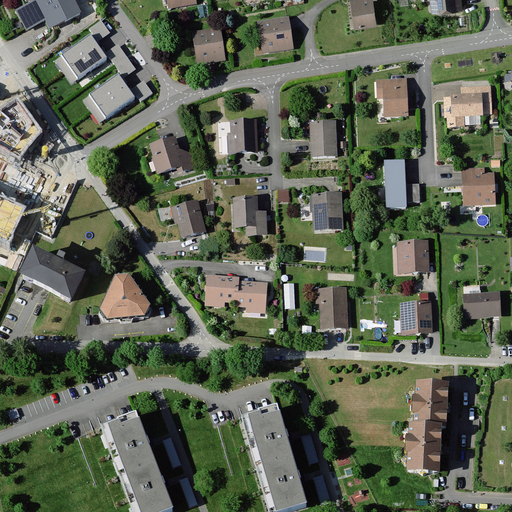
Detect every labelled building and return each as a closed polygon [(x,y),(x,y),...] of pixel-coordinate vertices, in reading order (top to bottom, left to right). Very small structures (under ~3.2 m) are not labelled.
[(72,0),(34,0),(35,1),(15,11),(26,32),(45,23),(49,30),(80,15),(72,0)] [(358,0),(358,1),(352,2),(356,28),(374,25),(371,0),(358,0)] [(458,0),(429,0),(431,12),(460,9),(458,0)] [(288,15),(256,19),(261,53),(293,49),(288,15)] [(91,35),(54,62),(71,86),(109,58),(114,64),(125,56),(118,46),(105,56),(96,43),(110,33),(101,20),(87,30),(91,35)] [(221,26),(191,29),(195,64),(224,61),(221,26)] [(120,74),(83,100),(98,122),(137,94),(142,100),(150,94),(143,84),(132,92),(123,80),(136,70),(125,56),(114,64),(120,74)] [(406,80),(376,82),(377,100),(384,99),(385,118),(408,117),(406,80)] [(491,87),(460,88),(461,96),(444,97),(445,118),(447,118),(448,128),(482,126),(481,116),(492,116),(491,87)] [(0,110),(0,151),(20,160),(41,134),(17,99),(0,110)] [(256,121),(231,122),(232,135),(228,135),(229,156),(258,154),(256,121)] [(336,123),(310,124),(311,158),(337,157),(336,123)] [(175,138),(150,146),(153,158),(152,158),(157,176),(177,170),(178,174),(196,168),(192,154),(178,150),(175,138)] [(403,160),(385,161),(388,208),(406,207),(405,200),(419,200),(419,184),(404,184),(403,160)] [(485,167),(461,168),(462,206),(496,205),(495,171),(485,172),(485,167)] [(278,200),(289,200),(290,189),(279,188),(278,200)] [(27,206),(0,194),(0,242),(9,247),(27,206)] [(339,194),(313,196),(315,230),(341,229),(339,194)] [(255,213),(254,198),(235,199),(237,226),(247,225),(248,236),(265,235),(264,212),(255,213)] [(195,201),(176,207),(184,238),(203,233),(195,201)] [(426,242),(398,244),(399,272),(428,271),(426,242)] [(85,273),(34,248),(20,275),(71,301),(85,273)] [(129,275),(115,277),(99,311),(105,322),(143,318),(150,307),(129,275)] [(237,277),(208,276),(206,304),(235,306),(236,282),(237,277)] [(266,284),(236,282),(235,306),(247,306),(247,311),(264,312),(266,284)] [(297,307),(295,282),(285,282),(286,307),(297,307)] [(344,289),(320,290),(322,330),(346,329),(344,289)] [(498,293),(463,295),(465,319),(500,316),(498,293)] [(430,303),(401,304),(402,334),(431,333),(430,303)] [(447,381),(414,379),(412,421),(440,423),(446,422),(447,381)] [(275,404),(243,413),(271,511),(278,511),(305,504),(275,404)] [(135,412),(106,424),(140,511),(167,511),(173,510),(163,485),(148,445),(135,412)] [(237,420),(247,452),(252,451),(242,418),(237,420)] [(437,472),(440,423),(412,421),(409,422),(406,470),(437,472)] [(309,435),(300,437),(308,464),(317,462),(309,435)] [(169,439),(161,442),(171,469),(179,466),(169,439)] [(321,477),(312,480),(320,508),(330,505),(321,477)] [(184,478),(177,481),(188,508),(195,505),(184,478)]
